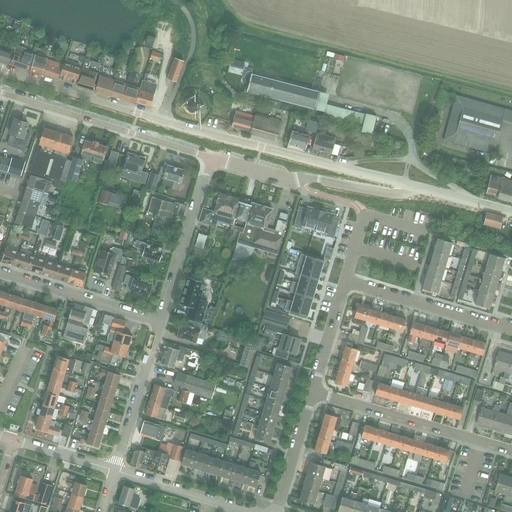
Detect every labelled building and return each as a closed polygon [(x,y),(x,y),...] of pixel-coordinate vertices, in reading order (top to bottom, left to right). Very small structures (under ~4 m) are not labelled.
[(153,47),(156,38),(149,35),(145,44),(153,47)] [(17,45),(10,64),(29,70),(35,53),(26,50),(26,49),(17,45)] [(0,48),(0,61),(10,64),(13,53),(0,48)] [(153,51),(151,57),(158,60),(160,53),(153,51)] [(36,54),(31,71),(59,79),(63,63),(47,59),(48,57),(36,54)] [(168,78),(177,81),(184,60),(176,57),(168,78)] [(85,62),(78,84),(78,85),(93,90),(98,73),(88,70),(89,68),(88,68),(91,59),(86,58),(85,62)] [(65,62),(60,78),(77,84),(82,68),(65,62)] [(245,74),(243,82),(249,84),(248,86),(247,92),(272,98),(316,110),(320,92),(321,91),(277,80),(252,73),(252,71),(250,71),(248,71),(246,72),(245,74)] [(129,72),(127,81),(133,83),(136,74),(129,72)] [(100,75),(95,91),(110,95),(114,79),(100,75)] [(114,79),(110,95),(122,99),(125,89),(127,83),(114,79)] [(140,90),(136,102),(151,106),(154,94),(156,89),(153,88),(154,84),(143,80),(142,85),(140,90)] [(125,89),(122,99),(124,99),(135,103),(135,101),(140,87),(127,83),(125,89)] [(494,153),(502,123),(511,126),(511,110),(456,95),(444,140),(494,153)] [(187,110),(188,111),(190,112),(192,112),(194,113),(195,112),(197,111),(198,110),(199,109),(200,107),(200,105),(200,103),(199,102),(198,100),(196,99),(194,99),(193,99),(191,99),(189,100),(188,101),(187,103),(186,104),(186,106),(186,108),(187,110)] [(281,102),(271,99),(269,106),(279,109),(281,102)] [(324,112),(323,116),(328,117),(363,126),(362,131),(372,134),(377,116),(366,113),(366,114),(352,111),(328,104),(327,104),(326,104),(326,106),(324,112)] [(233,122),(232,127),(251,132),(250,134),(276,141),(282,121),(276,119),(270,117),(255,113),(255,115),(251,114),(236,110),(233,122)] [(10,139),(8,145),(25,151),(31,134),(25,132),(28,123),(27,123),(27,121),(22,119),(21,121),(16,119),(10,134),(11,134),(10,139)] [(305,130),(317,133),(320,123),(308,119),(305,130)] [(45,127),(38,149),(66,158),(73,136),(45,127)] [(292,130),(288,144),(306,149),(310,135),(292,130)] [(318,132),(313,149),(332,154),(337,138),(318,132)] [(86,140),(82,153),(84,154),(84,156),(88,157),(89,155),(95,157),(93,161),(102,164),(107,147),(98,144),(98,143),(94,141),(93,142),(86,140)] [(65,182),(72,160),(66,159),(66,158),(38,149),(31,171),(65,182)] [(111,151),(106,168),(113,170),(119,153),(111,151)] [(124,170),(122,176),(133,179),(139,181),(144,182),(145,182),(148,173),(147,173),(142,171),(146,158),(129,153),(124,170)] [(74,157),(67,178),(76,181),(83,160),(74,157)] [(8,172),(7,172),(21,176),(25,162),(12,158),(11,159),(8,172)] [(165,175),(164,178),(162,184),(173,187),(175,181),(180,183),(184,170),(168,165),(167,168),(162,166),(160,173),(165,175)] [(152,173),(148,184),(146,189),(154,192),(156,187),(160,175),(152,173)] [(510,179),(491,174),(486,193),(498,196),(497,198),(511,201),(511,177),(510,177),(510,179)] [(31,175),(27,187),(44,192),(48,194),(52,182),(31,175)] [(55,181),(53,186),(61,189),(63,183),(55,181)] [(27,187),(23,198),(23,199),(40,204),(44,192),(27,187)] [(102,190),(98,202),(108,205),(109,202),(111,197),(112,193),(102,190)] [(203,208),(199,222),(209,225),(209,224),(211,225),(210,226),(216,227),(218,221),(232,225),(234,218),(240,199),(220,193),(215,211),(203,208)] [(49,195),(48,200),(56,203),(58,198),(49,195)] [(157,198),(157,199),(152,197),(148,211),(156,214),(155,219),(156,219),(152,230),(160,233),(164,221),(166,216),(172,218),(173,212),(182,215),(185,205),(176,202),(175,204),(157,198)] [(23,199),(19,211),(36,216),(40,204),(23,199)] [(240,199),(234,218),(247,222),(252,203),(252,202),(251,205),(240,201),(241,199),(240,199)] [(238,238),(237,243),(249,246),(257,249),(262,250),(278,255),(287,222),(278,220),(275,230),(267,227),(270,217),(272,208),(252,202),(252,203),(247,222),(243,233),(240,232),(238,238)] [(299,209),(294,226),(302,229),(303,226),(314,229),(320,210),(307,206),(306,211),(299,209)] [(320,210),(314,229),(326,233),(325,236),(334,238),(338,222),(339,223),(341,219),(332,216),(333,214),(327,212),(320,210)] [(32,228),(36,216),(19,211),(15,222),(32,228)] [(280,212),(279,218),(286,220),(288,214),(280,212)] [(500,228),(501,223),(503,216),(487,212),(484,224),(500,228)] [(54,238),(54,239),(59,240),(63,228),(64,227),(63,226),(58,225),(56,231),(54,238)] [(119,238),(126,240),(129,232),(121,229),(119,238)] [(30,235),(20,231),(18,237),(28,240),(30,235)] [(207,236),(199,233),(195,246),(203,249),(207,236)] [(438,238),(434,251),(449,255),(453,243),(438,238)] [(137,240),(135,247),(144,250),(143,255),(147,257),(146,260),(147,263),(151,264),(154,263),(155,259),(159,260),(160,258),(163,257),(161,254),(162,252),(161,251),(163,245),(147,240),(147,243),(146,243),(137,240)] [(78,250),(77,256),(82,257),(83,252),(84,252),(86,246),(81,244),(80,245),(78,250)] [(465,248),(463,255),(461,259),(466,260),(470,248),(465,246),(465,248)] [(1,261),(15,265),(19,251),(6,247),(6,248),(6,247),(1,261)] [(115,247),(109,250),(109,252),(101,250),(94,271),(110,276),(115,260),(120,262),(124,250),(115,247)] [(327,247),(324,258),(330,260),(333,249),(327,247)] [(473,249),(469,261),(474,263),(477,250),(473,249)] [(19,251),(15,265),(28,269),(33,255),(19,251)] [(434,251),(430,264),(445,268),(449,255),(434,251)] [(301,253),(298,263),(304,264),(313,267),(322,270),(324,260),(315,257),(306,255),(301,253)] [(490,254),(486,267),(501,271),(505,258),(490,254)] [(33,255),(28,269),(42,273),(46,260),(33,255)] [(120,264),(120,265),(126,267),(130,269),(133,259),(127,257),(126,260),(122,259),(121,262),(120,264)] [(460,263),(458,272),(462,273),(466,260),(461,259),(455,257),(454,261),(460,263)] [(46,260),(42,273),(55,277),(59,264),(46,260)] [(469,261),(465,274),(470,275),(474,263),(469,261)] [(298,263),(296,272),(301,274),(310,276),(319,279),(322,270),(313,267),(304,264),(298,263)] [(59,264),(55,277),(68,282),(73,268),(59,264)] [(430,264),(427,276),(442,280),(445,268),(430,264)] [(130,272),(130,269),(126,267),(120,265),(112,289),(119,291),(125,270),(130,272)] [(73,268),(68,282),(82,286),(86,273),(86,272),(85,272),(86,268),(81,267),(80,270),(73,268)] [(486,267),(483,279),(498,284),(501,271),(486,267)] [(458,272),(454,284),(458,285),(462,273),(458,272)] [(301,274),(298,283),(316,289),(319,279),(310,276),(301,274)] [(149,296),(153,283),(141,280),(142,278),(136,276),(135,278),(127,275),(124,283),(128,284),(126,289),(131,291),(130,293),(136,295),(137,293),(149,296)] [(438,293),(442,280),(427,276),(423,288),(438,293)] [(205,282),(188,277),(180,304),(190,307),(187,316),(202,321),(208,302),(200,299),(205,282)] [(483,279),(479,291),(494,296),(498,284),(483,279)] [(293,282),(290,291),(295,293),(313,298),(316,289),(298,283),(293,282)] [(450,297),(455,298),(458,285),(454,284),(450,297)] [(462,286),(458,299),(462,300),(466,287),(462,286)] [(0,303),(6,306),(10,294),(0,290),(0,303)] [(479,291),(475,304),(490,308),(494,296),(479,291)] [(295,293),(292,302),(299,304),(310,308),(313,298),(295,293)] [(10,294),(6,306),(4,312),(2,319),(7,321),(9,314),(10,314),(12,308),(18,310),(22,298),(10,294)] [(21,325),(26,327),(34,302),(22,298),(18,310),(25,312),(21,325)] [(34,302),(26,327),(31,328),(35,315),(42,317),(46,305),(34,302)] [(290,302),(287,314),(306,319),(309,308),(290,302)] [(72,307),(69,318),(83,322),(89,324),(90,319),(92,313),(93,309),(86,307),(85,306),(82,305),(75,303),(74,308),(72,307)] [(58,309),(46,305),(42,317),(48,319),(47,325),(44,325),(41,334),(49,336),(52,327),(54,321),(58,309)] [(210,306),(205,323),(211,325),(216,308),(210,306)] [(354,317),(353,323),(356,324),(362,326),(361,329),(360,332),(359,334),(363,335),(366,336),(368,328),(366,327),(365,327),(364,327),(366,320),(367,320),(367,321),(370,309),(359,306),(358,306),(356,311),(354,317)] [(370,309),(367,321),(378,324),(381,313),(371,309),(370,309)] [(277,347),(275,355),(287,358),(289,351),(296,353),(300,339),(285,335),(290,317),(265,310),(262,322),(259,332),(264,333),(263,335),(275,338),(275,337),(281,339),(278,348),(277,347)] [(381,313),(378,324),(379,324),(390,327),(394,316),(383,313),(382,313),(381,313)] [(107,315),(104,322),(110,323),(113,317),(107,315)] [(391,328),(389,333),(390,334),(394,335),(395,329),(396,329),(403,331),(406,320),(396,317),(395,316),(394,316),(390,327),(391,328)] [(64,335),(63,338),(84,344),(84,341),(88,329),(82,327),(83,322),(69,318),(66,329),(64,335)] [(114,318),(110,333),(108,340),(113,342),(129,346),(132,336),(122,333),(126,322),(114,318)] [(178,328),(175,336),(177,336),(177,337),(197,343),(203,345),(204,339),(207,331),(208,332),(210,326),(206,325),(190,320),(188,325),(181,323),(180,328),(178,328)] [(410,334),(408,341),(414,343),(416,335),(422,337),(426,325),(414,321),(410,333),(410,334)] [(426,325),(422,337),(434,341),(438,329),(426,325)] [(438,329),(434,341),(446,344),(450,332),(438,329)] [(0,352),(1,353),(6,342),(5,341),(8,335),(0,332),(0,352)] [(228,334),(219,332),(217,339),(226,341),(226,340),(228,334)] [(350,332),(348,339),(357,342),(359,335),(353,333),(352,333),(350,332)] [(446,344),(445,349),(457,353),(458,348),(462,336),(450,332),(446,344)] [(228,334),(226,340),(235,343),(237,337),(228,334)] [(359,335),(357,342),(360,343),(361,343),(363,344),(366,336),(363,335),(359,334),(359,335)] [(462,336),(458,348),(470,351),(474,339),(462,336)] [(244,339),(237,364),(248,367),(255,342),(244,339)] [(470,351),(469,356),(470,357),(474,358),(475,353),(476,353),(483,355),(486,343),(475,340),(474,339),(470,351)] [(376,348),(384,350),(386,343),(378,341),(376,348)] [(93,357),(92,358),(117,365),(120,355),(126,357),(129,346),(113,342),(112,348),(106,346),(104,351),(100,350),(100,347),(96,346),(93,355),(93,357)] [(386,343),(384,350),(386,351),(392,352),(393,349),(394,346),(388,344),(386,343)] [(167,346),(161,363),(174,367),(173,370),(178,371),(186,374),(187,370),(175,366),(177,359),(182,361),(185,354),(190,356),(192,349),(179,345),(177,350),(167,346)] [(346,346),(342,357),(354,361),(358,349),(346,346)] [(409,351),(408,357),(416,359),(418,353),(409,351)] [(511,354),(499,351),(494,368),(505,372),(504,377),(507,378),(509,379),(510,373),(508,373),(511,358),(511,354)] [(85,359),(85,360),(91,362),(92,358),(93,357),(93,355),(87,353),(85,359)] [(258,353),(253,367),(258,368),(261,358),(263,358),(264,355),(258,353)] [(418,353),(416,359),(423,362),(425,355),(418,353)] [(432,364),(440,366),(443,355),(436,353),(435,358),(434,357),(432,364)] [(396,370),(397,364),(399,358),(391,355),(385,354),(382,365),(396,370)] [(443,355),(440,366),(448,369),(450,362),(442,360),(443,355)] [(54,368),(66,372),(72,374),(76,362),(69,360),(69,359),(58,356),(54,368)] [(342,357),(339,370),(350,374),(354,375),(355,370),(352,369),(354,361),(342,357)] [(399,358),(397,364),(405,367),(407,360),(399,358)] [(361,363),(360,367),(362,367),(368,369),(369,365),(370,363),(362,360),(361,363)] [(88,373),(91,364),(85,362),(82,371),(88,373)] [(415,362),(413,369),(421,371),(423,364),(415,362)] [(277,363),(274,375),(289,379),(292,367),(277,363)] [(369,365),(368,369),(369,370),(372,370),(375,371),(376,372),(377,368),(378,365),(370,363),(369,365)] [(423,364),(421,371),(423,372),(429,374),(430,373),(431,367),(425,365),(423,364)] [(458,365),(456,371),(464,374),(466,367),(458,365)] [(253,367),(249,382),(253,383),(258,368),(253,367)] [(466,367),(464,374),(471,376),(473,369),(467,367),(466,367)] [(54,368),(50,380),(62,384),(66,372),(54,368)] [(107,377),(105,383),(117,387),(120,375),(109,371),(102,369),(100,375),(107,377)] [(199,369),(197,376),(204,378),(206,372),(199,369)] [(440,370),(438,376),(446,378),(448,372),(440,369),(440,370)] [(335,382),(347,386),(350,374),(339,370),(335,382)] [(178,371),(174,383),(181,385),(180,388),(181,389),(178,400),(191,404),(194,393),(195,393),(212,399),(212,398),(212,396),(214,390),(216,384),(216,383),(186,374),(178,371)] [(448,372),(446,378),(457,382),(459,375),(448,372)] [(274,375),(270,389),(285,393),(289,379),(274,375)] [(459,375),(457,382),(469,385),(471,379),(459,375)] [(363,391),(369,392),(373,380),(367,378),(363,391)] [(445,379),(443,385),(451,387),(453,381),(445,379)] [(50,380),(47,392),(59,396),(62,384),(50,380)] [(379,382),(375,394),(387,397),(391,385),(379,382)] [(105,383),(101,395),(113,399),(117,387),(105,383)] [(155,384),(150,400),(161,403),(160,407),(167,410),(171,397),(173,397),(175,391),(173,390),(174,389),(155,384)] [(511,386),(505,384),(503,391),(510,394),(511,387),(511,386)] [(391,385),(387,397),(398,401),(402,389),(391,385)] [(481,402),(484,390),(478,388),(474,400),(481,402)] [(270,389),(266,401),(281,405),(285,393),(270,389)] [(402,389),(398,401),(414,405),(416,393),(402,389)] [(47,392),(43,404),(55,408),(55,407),(61,409),(68,412),(70,406),(63,404),(64,403),(57,401),(59,396),(47,392)] [(416,393),(414,405),(424,408),(427,396),(416,393)] [(245,394),(242,406),(246,408),(251,409),(252,406),(247,404),(250,395),(245,394)] [(101,395),(97,407),(109,411),(113,399),(101,395)] [(427,396),(424,408),(435,412),(439,400),(427,396)] [(165,419),(167,410),(160,407),(161,403),(150,400),(146,414),(165,419)] [(439,400),(435,412),(448,415),(451,403),(439,400)] [(266,401),(263,412),(278,416),(281,405),(266,401)] [(451,403),(448,415),(460,419),(464,407),(451,403)] [(43,404),(39,416),(51,419),(51,420),(55,408),(43,404)] [(483,407),(477,424),(492,429),(494,429),(499,411),(500,406),(496,404),(494,410),(483,407)] [(97,407),(94,419),(106,423),(109,411),(97,407)] [(499,411),(494,429),(504,432),(507,433),(511,415),(511,414),(511,409),(509,408),(507,414),(499,411)] [(175,412),(173,418),(184,421),(186,415),(175,412)] [(263,412),(259,426),(273,430),(278,416),(263,412)] [(326,413),(322,425),(334,429),(338,417),(328,414),(326,413)] [(224,414),(222,420),(230,422),(231,416),(224,414)] [(48,431),(54,433),(59,434),(60,429),(56,427),(50,426),(51,420),(51,419),(39,416),(36,428),(47,432),(48,431)] [(94,419),(90,431),(102,435),(106,423),(94,419)] [(238,419),(234,432),(238,433),(239,429),(242,420),(238,419)] [(140,434),(156,439),(156,438),(163,440),(167,427),(144,420),(142,426),(140,427),(139,430),(140,433),(140,434)] [(349,433),(356,435),(359,423),(353,421),(349,433)] [(62,435),(69,438),(72,426),(65,424),(62,435)] [(322,425),(318,437),(328,440),(330,441),(334,429),(322,425)] [(362,437),(374,441),(377,429),(365,425),(362,437)] [(259,426),(255,438),(270,442),(273,430),(259,426)] [(377,429),(374,441),(385,444),(389,432),(377,429)] [(82,435),(81,440),(78,440),(87,443),(99,447),(102,435),(90,431),(88,437),(82,435)] [(389,432),(385,444),(398,447),(401,435),(389,432)] [(401,435),(398,447),(410,451),(414,439),(401,435)] [(231,436),(229,441),(242,445),(243,440),(231,436)] [(203,437),(202,441),(214,445),(215,441),(203,437)] [(318,437),(315,450),(327,453),(328,450),(329,446),(330,441),(328,440),(318,437)] [(336,443),(335,446),(343,449),(345,442),(337,439),(336,443)] [(414,439),(410,451),(415,453),(413,460),(420,462),(422,455),(426,443),(414,439)] [(243,440),(242,445),(254,448),(255,444),(243,440)] [(215,441),(214,445),(227,449),(229,445),(215,441)] [(164,453),(170,455),(169,457),(178,460),(183,446),(167,442),(164,453)] [(345,442),(343,449),(351,451),(353,444),(345,442)] [(426,443),(422,455),(435,458),(438,446),(426,443)] [(255,444),(254,448),(267,452),(268,448),(255,444)] [(438,446),(435,458),(446,462),(450,450),(438,446)] [(136,449),(131,464),(147,470),(148,465),(143,463),(146,455),(155,458),(154,461),(166,465),(169,455),(148,448),(146,452),(136,449)] [(186,449),(182,464),(194,467),(199,453),(186,449)] [(210,456),(205,471),(219,475),(223,460),(215,457),(216,451),(213,450),(211,456),(210,456)] [(199,453),(194,467),(205,471),(210,456),(199,453)] [(341,470),(337,483),(342,484),(348,460),(338,457),(335,468),(341,470)] [(360,458),(358,464),(366,467),(368,461),(360,458)] [(223,460),(219,475),(231,479),(235,464),(223,460)] [(235,464),(231,479),(244,482),(250,460),(248,468),(235,464)] [(250,460),(244,482),(256,486),(261,471),(254,469),(256,462),(250,460)] [(376,463),(368,461),(366,467),(374,469),(376,463)] [(311,462),(307,474),(322,479),(326,466),(311,462)] [(384,465),(382,472),(390,474),(392,468),(384,465)] [(500,473),(495,491),(505,494),(511,476),(509,476),(502,474),(504,467),(500,466),(498,472),(500,473)] [(351,467),(350,472),(362,475),(364,471),(351,467)] [(392,468),(390,474),(398,477),(400,470),(392,468)] [(364,471),(362,475),(362,476),(363,475),(372,478),(370,483),(373,484),(375,479),(376,474),(364,471)] [(406,479),(414,482),(415,480),(416,475),(408,472),(406,479)] [(307,474),(303,487),(318,491),(322,479),(307,474)] [(376,474),(375,479),(385,482),(387,482),(389,478),(376,474)] [(21,475),(15,495),(46,505),(52,485),(42,483),(39,495),(36,494),(38,485),(32,483),(33,479),(21,475)] [(415,480),(414,482),(422,484),(424,477),(416,475),(415,480)] [(428,479),(426,485),(438,488),(440,482),(434,480),(428,479)] [(73,487),(71,494),(83,497),(87,485),(75,481),(75,482),(74,481),(70,480),(69,480),(67,485),(73,487)] [(414,485),(412,490),(425,493),(426,489),(414,485)] [(137,509),(141,498),(133,496),(135,489),(124,486),(119,503),(130,506),(129,509),(136,511),(137,508),(137,509)] [(300,499),(315,504),(318,491),(303,487),(300,499)] [(425,493),(424,497),(435,500),(437,492),(426,489),(425,493)] [(343,496),(338,511),(340,511),(351,511),(355,500),(357,494),(351,492),(349,498),(343,496)] [(71,494),(68,506),(80,509),(83,497),(71,494)] [(323,506),(334,510),(338,497),(334,496),(327,494),(323,506)] [(454,511),(450,511),(454,498),(446,495),(442,509),(444,509),(443,511),(454,511)] [(54,501),(54,502),(62,504),(64,499),(54,496),(53,501),(54,501)] [(490,497),(488,505),(494,507),(497,499),(490,497)] [(355,500),(351,511),(364,511),(369,499),(363,498),(362,502),(355,500)] [(14,499),(9,511),(30,511),(32,505),(14,499)] [(369,499),(364,511),(378,511),(380,508),(368,504),(369,499)]
